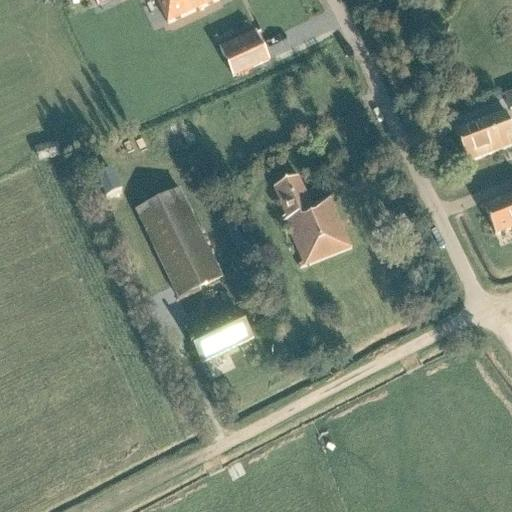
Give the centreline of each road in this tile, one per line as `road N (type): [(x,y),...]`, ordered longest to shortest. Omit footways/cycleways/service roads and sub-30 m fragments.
road 1 (track): [(224,448),(134,248),(124,217),(130,197),(285,128),(381,100)]
road 2 (track): [(486,311),(103,511)]
road 3 (residential): [(486,311),(331,0)]
